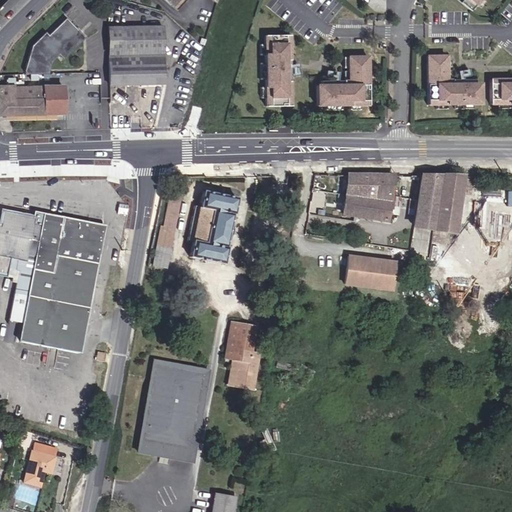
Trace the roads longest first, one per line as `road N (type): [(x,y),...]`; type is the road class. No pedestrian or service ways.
road 1 (tertiary): [(87,511),(146,198),(146,154)]
road 2 (tertiary): [(399,148),(146,154)]
road 3 (residential): [(399,148),(404,0)]
road 4 (tertiary): [(146,154),(0,157)]
